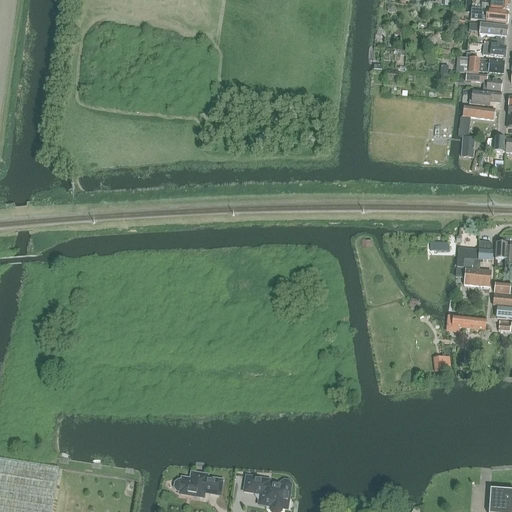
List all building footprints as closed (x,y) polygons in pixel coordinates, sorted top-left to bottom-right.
[(491,0),(491,5),(481,4),(481,10),(509,12),(510,0),(491,0)] [(509,13),(472,9),(470,20),(485,22),(485,25),(493,26),(493,23),(508,24),(509,13)] [(464,24),(455,24),(454,34),(462,35),(464,24)] [(503,47),(504,38),(507,39),(508,28),(480,25),(479,36),(496,38),(495,41),(491,40),(491,46),(503,47)] [(483,56),(483,57),(505,59),(506,48),(503,47),(491,46),(484,45),(483,56)] [(468,75),(478,75),(479,73),(503,74),(504,63),(480,61),(480,60),(469,59),(468,75)] [(488,77),(466,75),(466,83),(484,84),(483,91),(501,93),(502,82),(487,81),(488,77)] [(470,99),(469,105),(484,107),(489,107),(490,103),(500,104),(501,94),(485,92),(485,93),(472,91),(472,99),(470,99)] [(462,118),(493,122),(495,110),(464,107),(462,118)] [(461,158),(471,159),(473,159),(475,139),(463,138),(461,158)] [(505,154),(506,140),(493,139),(493,140),(488,140),(488,145),(486,145),(486,151),(492,151),(492,153),(505,154)] [(479,252),(459,251),(457,269),(480,271),(480,264),(483,264),(483,261),(492,262),(493,253),(485,252),(485,243),(479,243),(479,252)] [(511,245),(507,245),(496,244),(495,261),(505,261),(505,267),(511,267),(511,245)] [(465,271),(456,270),(456,279),(464,280),(464,286),(490,288),(491,273),(465,270),(465,271)] [(494,294),(511,295),(511,290),(510,291),(511,285),(495,283),(494,294)] [(511,298),(494,296),(493,306),(511,308),(511,298)] [(511,310),(497,309),(497,319),(511,320),(511,310)] [(452,328),(485,332),(486,320),(453,317),(452,328)] [(499,333),(510,334),(511,323),(499,322),(499,333)] [(435,373),(445,372),(443,358),(436,359),(437,366),(434,366),(435,373)] [(0,511),(51,511),(58,468),(0,458),(0,511)] [(220,497),(222,481),(207,479),(207,477),(192,474),(191,481),(182,479),(182,482),(179,481),(175,484),(175,488),(177,492),(180,492),(180,495),(199,498),(200,496),(204,496),(204,493),(209,494),(209,495),(220,497)] [(271,507),(270,510),(271,511),(280,511),(281,509),(284,509),(286,497),(289,495),(291,486),(288,483),(284,482),(280,484),(280,486),(269,484),(270,481),(246,477),(244,493),(260,496),(263,499),(259,502),(259,505),(271,507)] [(511,511),(511,491),(490,490),(488,511),(511,511)]
